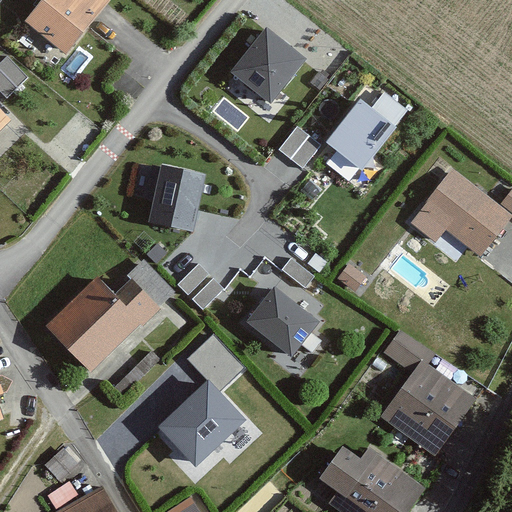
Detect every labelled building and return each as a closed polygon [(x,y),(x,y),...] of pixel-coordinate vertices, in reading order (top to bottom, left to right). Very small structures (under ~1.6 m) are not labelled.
[(110,0),(42,0),(27,17),(69,52),(112,2),(110,0)] [(269,112),(307,66),(270,36),(232,82),(269,112)] [(0,86),(7,94),(29,73),(9,52),(0,60),(0,86)] [(363,180),(401,136),(365,104),(326,148),(363,180)] [(304,164),(322,141),(298,121),(279,145),(304,164)] [(452,168),(423,205),(483,252),(511,215),(511,214),(498,204),(452,168)] [(148,232),(196,240),(205,181),(158,173),(148,232)] [(511,185),(498,204),(511,214),(511,185)] [(178,282),(206,305),(226,282),(198,259),(178,282)] [(97,275),(45,324),(91,373),(160,307),(132,278),(116,294),(97,275)] [(249,322),(297,358),(326,320),(279,284),(249,322)] [(413,372),(382,416),(440,456),(479,398),(429,364),(435,355),(398,330),(383,351),(413,372)] [(206,378),(156,424),(196,466),(247,418),(220,388),(244,365),(214,333),(187,358),(206,378)] [(344,446),(324,477),(342,489),(332,504),(344,511),(412,511),(430,485),(368,445),(361,456),(344,446)] [(57,505),(80,492),(72,478),(49,491),(57,505)] [(116,511),(104,489),(57,511),(116,511)] [(201,511),(192,495),(164,510),(165,511),(201,511)]
